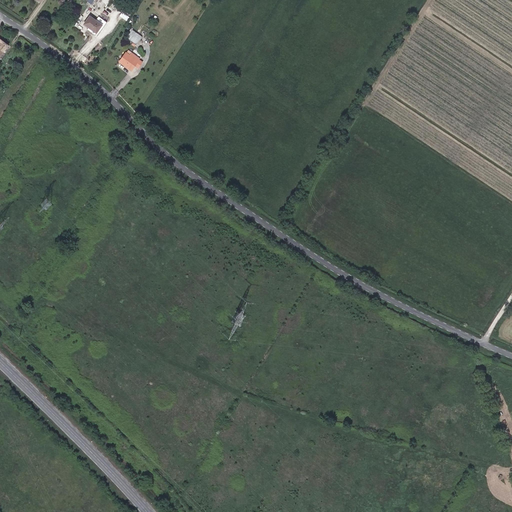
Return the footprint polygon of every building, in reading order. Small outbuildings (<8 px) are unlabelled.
[(129,6),(125,3),(120,9),(124,12),(129,6)] [(120,15),(127,20),(130,16),(123,12),(120,15)] [(102,25),(89,16),(84,24),(96,33),(102,25)] [(152,23),(144,17),(140,23),(148,28),(152,23)] [(141,37),(132,30),(127,38),(133,43),(132,45),(134,47),(141,37)] [(126,52),(119,62),(131,71),(135,65),(138,67),(142,62),(140,60),(139,61),(126,52)] [(78,99),(70,92),(66,97),(74,104),(78,99)]
